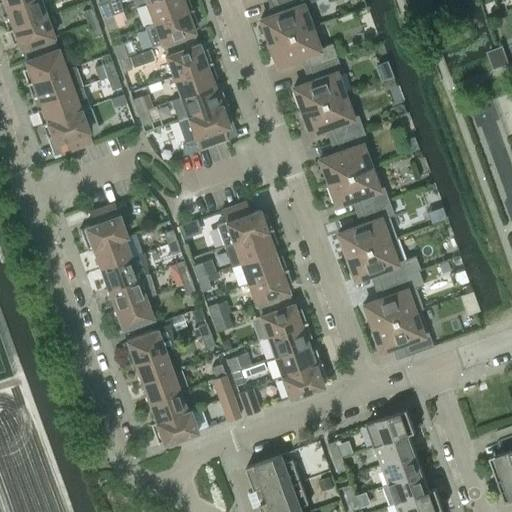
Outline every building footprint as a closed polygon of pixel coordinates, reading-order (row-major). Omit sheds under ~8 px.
[(7,14),(2,16),(7,30),(46,16),(39,0),(26,0),(5,8),(7,14)] [(152,0),(146,3),(153,23),(174,15),(192,9),(192,8),(191,8),(188,0),(152,0)] [(261,18),(260,18),(267,38),(266,38),(268,42),(310,27),(316,25),(308,4),(307,0),(275,0),(280,12),(261,19),(261,18)] [(97,5),(102,18),(112,15),(107,2),(97,5)] [(82,11),(87,24),(96,21),(92,7),(82,11)] [(153,23),(144,26),(144,27),(151,47),(162,43),(177,37),(180,47),(181,50),(186,48),(196,45),(196,44),(192,32),(194,32),(191,25),(195,23),(195,24),(197,23),(192,10),(192,9),(174,15),(153,23)] [(116,28),(112,15),(102,18),(107,31),(116,28)] [(46,16),(7,30),(12,44),(17,42),(20,49),(21,48),(26,60),(41,55),(36,43),(51,37),(52,38),(53,37),(46,16)] [(92,37),(101,33),(96,21),(87,24),(92,37)] [(310,27),(268,42),(269,46),(270,46),(277,66),(278,65),(278,64),(304,55),(309,67),(336,57),(331,43),(317,48),(310,27)] [(26,67),(21,69),(26,83),(65,69),(57,48),(56,49),(52,38),(51,37),(36,43),(41,55),(26,60),(24,60),(24,61),(26,67)] [(177,37),(162,43),(166,55),(165,55),(172,76),(193,69),(211,62),(211,61),(210,61),(206,48),(204,48),(204,49),(200,50),(198,43),(196,44),(196,45),(186,48),(181,50),(180,47),(177,37)] [(112,46),(117,59),(126,56),(122,43),(112,46)] [(131,69),(126,56),(117,59),(122,72),(131,69)] [(313,80),(293,88),(300,106),(301,110),(343,95),(335,74),(341,72),(336,57),(309,67),(313,80)] [(102,64),(106,77),(116,74),(111,61),(102,64)] [(193,69),(172,76),(180,97),(200,89),(213,84),(210,78),(214,76),(215,77),(216,76),(211,63),(212,63),(211,62),(193,69)] [(65,69),(26,83),(31,97),(37,95),(39,101),(72,89),(81,86),(74,66),(65,69)] [(111,90),(120,87),(116,74),(106,77),(111,90)] [(180,97),(171,100),(172,104),(182,104),(187,116),(186,116),(187,117),(226,102),(225,102),(220,89),(219,89),(219,90),(215,91),(213,84),(200,89),(180,97)] [(41,108),(36,110),(41,124),(80,110),(79,109),(80,109),(89,106),(81,86),(72,89),(39,101),(41,108)] [(343,95),(301,110),(303,114),(310,133),(330,126),(335,139),(362,129),(357,114),(350,117),(343,95)] [(132,99),(136,113),(146,109),(141,96),(132,99)] [(187,117),(176,121),(185,145),(197,145),(198,148),(199,149),(207,146),(222,141),(224,140),(227,139),(222,128),(228,126),(233,124),(231,119),(231,118),(231,117),(226,104),(227,103),(226,102),(187,117)] [(80,110),(41,124),(46,137),(46,138),(49,137),(51,144),(54,143),(60,141),(64,152),(66,151),(91,142),(89,137),(99,131),(91,108),(90,108),(89,106),(80,109),(79,109),(80,110)] [(136,113),(141,125),(150,122),(146,109),(136,113)] [(339,152),(319,159),(326,178),(327,182),(368,167),(361,145),(367,143),(362,129),(335,139),(339,152)] [(368,167),(327,182),(328,186),(329,186),(336,204),(356,197),(360,210),(388,200),(383,186),(376,188),(368,167)] [(365,223),(338,233),(344,252),(345,256),(387,241),(395,238),(387,217),(393,214),(388,200),(360,210),(365,223)] [(215,225),(223,246),(271,228),(266,215),(261,216),(258,209),(249,212),(245,201),(221,210),(225,221),(215,225)] [(93,223),(79,228),(87,250),(92,248),(123,237),(126,236),(126,235),(118,214),(117,214),(113,203),(89,212),(93,223)] [(231,266),(240,263),(273,251),(271,244),(276,242),(271,228),(223,246),(231,266)] [(163,233),(167,243),(176,240),(172,229),(163,233)] [(123,237),(92,248),(99,268),(130,257),(123,237)] [(387,241),(345,256),(347,260),(354,278),(374,271),(379,284),(406,274),(417,270),(419,270),(413,255),(404,259),(396,238),(395,238),(387,241)] [(170,254),(180,251),(176,240),(167,243),(170,254)] [(240,263),(247,283),(286,269),(281,255),(275,257),(273,251),(240,263)] [(130,257),(99,268),(107,288),(138,277),(147,274),(140,253),(130,257)] [(201,262),(192,265),(196,278),(206,275),(201,262)] [(175,269),(172,275),(177,273),(181,284),(191,281),(187,269),(185,265),(175,269)] [(255,304),(256,303),(272,298),(275,309),(291,304),(286,292),(288,292),(285,285),(291,283),(286,269),(247,283),(255,304)] [(384,297),(363,305),(370,323),(371,327),(413,312),(418,310),(421,309),(414,288),(422,285),(417,270),(406,274),(379,284),(384,297)] [(206,275),(196,278),(201,291),(211,288),(208,281),(219,277),(217,271),(206,275)] [(138,277),(107,288),(114,309),(145,297),(154,294),(147,274),(138,277)] [(191,281),(181,284),(185,295),(195,291),(191,281)] [(145,297),(114,309),(122,329),(153,318),(145,297)] [(257,340),(267,336),(305,322),(300,308),(295,310),(292,303),(291,304),(275,309),(272,298),(256,303),(260,314),(259,315),(249,319),(257,340)] [(206,306),(211,319),(221,316),(216,303),(206,306)] [(203,318),(200,307),(190,311),(194,322),(203,318)] [(413,312),(371,327),(373,331),(380,350),(400,343),(405,356),(431,346),(426,332),(418,310),(413,312)] [(211,319),(216,332),(225,329),(221,316),(211,319)] [(267,336),(274,356),(307,344),(305,338),(310,336),(305,322),(267,336)] [(133,361),(164,350),(173,347),(169,323),(156,328),(157,329),(126,340),(126,342),(123,343),(126,353),(130,351),(133,361)] [(196,326),(200,337),(210,334),(206,323),(196,326)] [(204,348),(214,344),(210,334),(200,337),(204,348)] [(281,376),(281,377),(320,363),(315,349),(309,351),(307,344),(274,356),(281,376)] [(133,361),(141,382),(171,370),(164,350),(133,361)] [(235,356),(226,359),(230,372),(240,368),(235,356)] [(240,368),(230,372),(235,385),(245,382),(243,378),(265,370),(263,362),(240,370),(240,368)] [(211,367),(215,377),(225,374),(221,363),(211,367)] [(281,377),(288,398),(322,386),(319,378),(325,376),(320,363),(281,377)] [(141,382),(148,402),(179,391),(171,370),(141,382)] [(210,379),(225,421),(240,415),(225,374),(215,377),(210,379)] [(238,392),(243,407),(245,413),(259,408),(251,387),(238,392)] [(148,402),(155,422),(186,411),(186,410),(179,391),(148,402)] [(162,440),(163,443),(196,431),(189,409),(186,410),(186,411),(155,422),(150,424),(156,442),(162,440)] [(367,423),(375,445),(409,433),(409,434),(415,431),(407,409),(367,423)] [(503,451),(489,456),(498,479),(511,473),(511,424),(496,430),(496,431),(498,439),(503,451)] [(375,445),(382,464),(416,452),(409,434),(409,433),(375,445)] [(328,443),(334,460),(342,457),(336,440),(328,443)] [(382,464),(389,484),(423,471),(416,452),(382,464)] [(285,462),(282,454),(246,467),(262,511),(303,511),(301,506),(309,503),(293,459),(285,462)] [(347,469),(342,457),(334,460),(339,472),(347,469)] [(396,503),(430,491),(429,490),(423,471),(389,484),(383,486),(390,505),(396,503)] [(511,473),(498,479),(505,500),(511,497),(511,473)] [(344,486),(348,498),(356,495),(352,483),(344,486)] [(396,503),(399,511),(436,511),(437,511),(439,511),(444,510),(436,488),(429,490),(430,491),(396,503)] [(361,507),(356,495),(348,498),(353,510),(361,507)]
